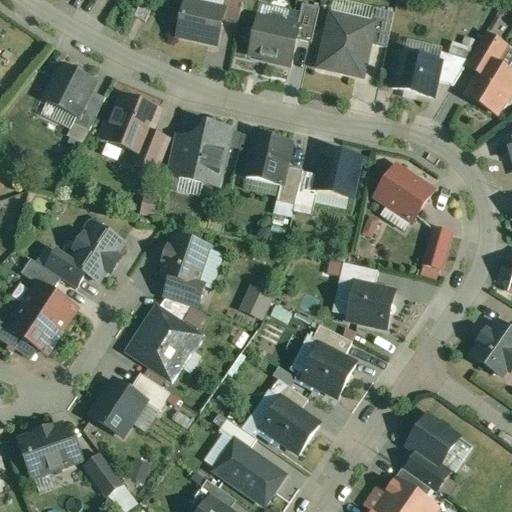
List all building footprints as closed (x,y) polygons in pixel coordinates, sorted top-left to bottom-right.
[(243,0),(225,0),(223,11),(224,11),(222,21),(238,24),(243,0)] [(223,11),(185,3),(178,37),(216,46),(222,21),(224,11),(223,11)] [(319,9),(302,5),(297,28),(298,29),(295,40),(311,44),(319,9)] [(150,12),(139,7),(134,17),(145,22),(150,12)] [(394,14),(373,9),(370,23),(375,24),(370,45),(386,49),(394,14)] [(370,23),(330,14),(318,68),(363,79),(370,45),(375,24),(370,23)] [(297,28),(258,20),(250,55),(272,60),(272,62),(290,66),(295,40),(298,29),(297,28)] [(508,50),(484,35),(468,62),(466,66),(479,74),(487,61),(498,67),(508,50)] [(453,42),(451,55),(466,58),(469,45),(453,42)] [(439,63),(399,54),(391,89),(432,98),(436,82),(440,63),(439,63)] [(468,62),(441,54),(439,63),(440,63),(436,82),(453,87),(466,66),(468,62)] [(511,75),(498,67),(487,61),(479,74),(466,97),(496,115),(504,103),(508,102),(511,95),(511,92),(511,90),(511,89),(511,75)] [(94,83),(62,67),(45,101),(76,117),(77,117),(90,92),(94,83)] [(90,92),(77,117),(76,117),(73,124),(89,132),(105,99),(90,92)] [(159,112),(123,97),(111,127),(106,125),(100,140),(136,154),(141,156),(150,134),(159,112)] [(202,143),(186,140),(186,141),(178,174),(178,178),(215,187),(219,185),(231,131),(206,125),(202,143)] [(150,134),(141,156),(136,154),(132,165),(155,174),(168,141),(150,134)] [(291,144),(255,136),(245,177),(281,185),(282,185),(285,168),(291,144)] [(174,139),(167,172),(178,174),(186,141),(174,139)] [(360,160),(325,152),(319,177),(316,191),(317,191),(351,199),(360,160)] [(285,168),(282,185),(281,185),(277,203),(294,206),(296,198),(302,173),(302,172),(285,168)] [(432,193),(396,169),(376,198),(389,206),(382,216),(404,231),(410,221),(413,222),(432,193)] [(319,177),(302,173),(296,198),(315,202),(317,191),(316,191),(319,177)] [(156,207),(142,204),(140,214),(153,218),(156,207)] [(88,239),(84,236),(74,250),(79,253),(71,264),(70,265),(86,275),(97,282),(105,270),(111,274),(120,260),(114,256),(122,244),(103,231),(104,229),(103,225),(96,221),(89,222),(84,229),(86,237),(88,238),(88,239)] [(450,235),(434,231),(424,266),(440,270),(450,235)] [(209,250),(175,238),(172,249),(169,248),(163,264),(166,265),(163,276),(170,278),(170,279),(197,286),(209,250)] [(71,264),(56,254),(46,270),(61,280),(76,290),(86,275),(70,265),(71,264)] [(46,270),(31,260),(21,275),(37,285),(38,284),(52,293),(61,280),(46,270)] [(341,276),(343,263),(331,260),(329,273),(341,276)] [(378,273),(344,265),(340,283),(356,287),(356,285),(375,290),(378,273)] [(197,286),(170,279),(163,299),(165,300),(191,309),(197,311),(205,289),(197,286)] [(52,293),(38,284),(37,285),(23,306),(61,332),(76,309),(52,293)] [(252,284),(241,310),(265,320),(276,294),(252,284)] [(375,290),(356,285),(356,287),(348,321),(386,330),(394,294),(375,290)] [(191,309),(165,300),(158,311),(182,327),(191,309)] [(61,332),(23,306),(9,328),(8,329),(22,338),(46,354),(61,332)] [(158,311),(156,310),(129,352),(172,381),(182,365),(180,364),(187,353),(189,354),(200,339),(182,327),(158,311)] [(9,328),(0,322),(0,340),(14,350),(22,338),(8,329),(9,328)] [(511,334),(496,323),(488,334),(486,333),(478,345),(480,346),(472,357),(501,377),(506,370),(510,372),(511,369),(511,334)] [(352,344),(320,327),(312,343),(320,348),(320,347),(344,359),(352,344)] [(344,359),(320,347),(320,348),(302,381),(338,400),(356,365),(344,359)] [(170,394),(140,375),(129,392),(145,402),(144,404),(158,413),(170,394)] [(308,402),(278,381),(270,393),(282,401),(282,400),(300,413),(308,402)] [(114,382),(91,417),(122,437),(144,404),(145,402),(129,392),(114,382)] [(282,401),(262,430),(299,456),(319,426),(300,413),(282,400),(282,401)] [(436,424),(427,418),(407,447),(418,454),(405,473),(434,493),(448,473),(439,467),(459,439),(449,433),(449,429),(440,423),(436,424)] [(227,421),(219,432),(234,443),(235,442),(249,452),(256,441),(227,421)] [(51,428),(36,434),(36,435),(20,441),(32,478),(81,461),(75,442),(68,444),(62,426),(51,430),(51,428)] [(249,452),(235,442),(234,443),(214,472),(264,506),(284,477),(249,452)] [(101,456),(85,468),(107,497),(123,485),(101,456)] [(37,478),(40,490),(54,487),(51,475),(37,478)] [(218,489),(207,481),(199,492),(210,499),(210,498),(211,499),(218,489)] [(435,511),(437,510),(397,481),(387,496),(375,511),(435,511)] [(236,502),(218,489),(211,499),(229,511),(236,502)] [(377,489),(366,506),(373,511),(375,511),(387,496),(377,489)] [(211,499),(210,498),(210,499),(200,511),(229,511),(211,499)]
